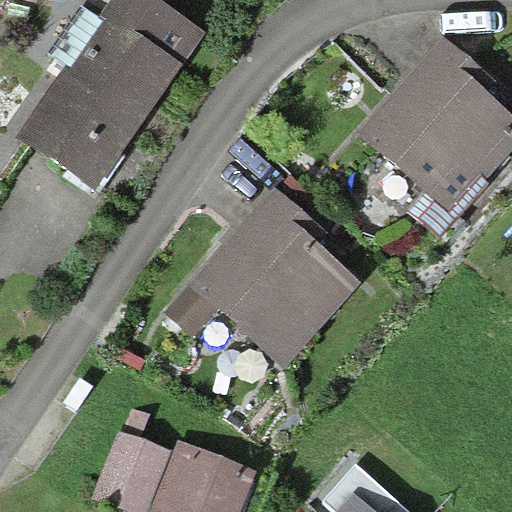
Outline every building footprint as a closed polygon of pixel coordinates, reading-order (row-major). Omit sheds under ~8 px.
[(206,37),(152,0),(113,0),(101,19),(105,22),(96,36),(71,72),(66,68),(15,141),(95,196),(206,37)] [(66,68),(71,72),(96,36),(105,22),(101,19),(83,6),(49,56),(66,68)] [(497,86),(444,39),(402,87),(357,137),(450,218),(482,182),(486,185),(511,156),(511,119),(487,98),(497,86)] [(327,238),(275,190),(233,236),(187,287),(189,289),(164,316),(192,342),(218,314),(284,374),(362,289),(317,249),(327,238)] [(115,511),(151,511),(174,456),(119,434),(97,489),(115,511)] [(242,511),(257,476),(179,444),(174,456),(151,511),(242,511)] [(324,504),(333,511),(341,511),(354,498),(369,511),(405,511),(357,469),(324,504)] [(369,511),(354,498),(341,511),(369,511)]
